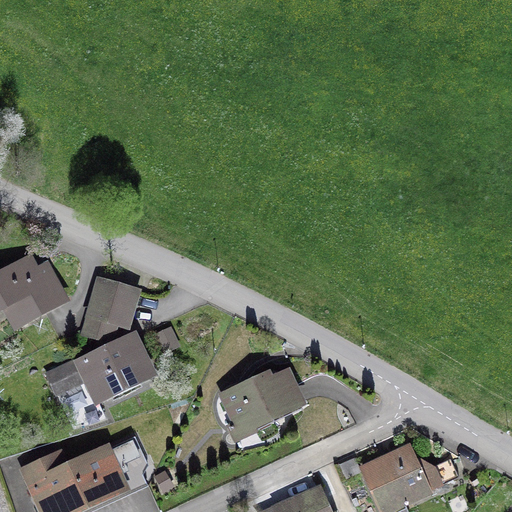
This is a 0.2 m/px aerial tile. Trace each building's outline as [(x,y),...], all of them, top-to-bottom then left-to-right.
[(0,307),(6,304),(17,324),(61,300),(44,269),(36,274),(33,267),(25,271),(22,265),(0,277),(0,307)] [(96,338),(103,352),(112,348),(109,342),(114,324),(125,327),(136,292),(101,282),(85,335),(96,338)] [(167,320),(152,328),(162,347),(178,338),(167,320)] [(112,348),(103,352),(79,363),(78,360),(48,374),(58,394),(86,380),(97,402),(152,376),(134,337),(112,348)] [(300,403),(286,373),(270,381),(268,375),(224,395),(237,423),(229,427),(235,440),(274,422),(271,417),(300,403)] [(31,499),(37,511),(80,511),(131,489),(130,487),(145,481),(142,475),(148,466),(135,438),(55,474),(48,461),(26,471),(37,496),(31,499)] [(409,449),(363,471),(382,511),(384,511),(428,492),(409,449)] [(162,491),(171,486),(164,473),(155,478),(162,491)] [(278,511),(327,511),(319,491),(277,509),(278,511)]
